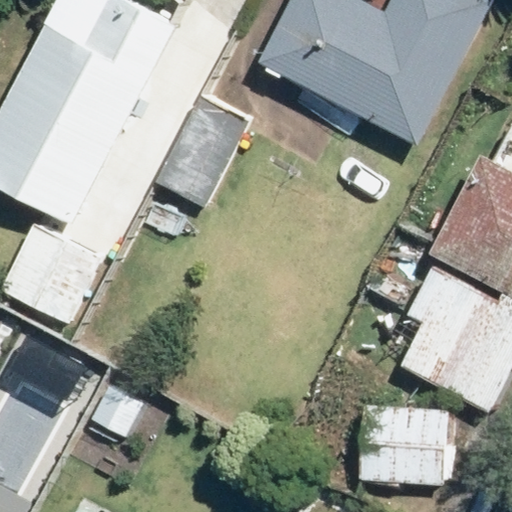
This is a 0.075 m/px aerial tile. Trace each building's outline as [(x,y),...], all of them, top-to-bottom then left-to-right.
[(0,141),(0,173),(90,221),(106,192),(138,209),(164,161),(131,143),(197,21),(156,0),(122,0),(103,37),(66,18),(0,141)] [(390,0),(309,0),(278,57),(435,141),(511,0),(408,0),(405,7),(390,0)] [(217,209),(260,128),(213,103),(169,183),(217,209)] [(511,392),(511,154),(502,149),(448,248),(511,282),(511,293),(452,261),(425,310),(439,318),(415,363),(502,410),(511,392)] [(49,219),(14,287),(82,321),(116,254),(49,219)] [(108,373),(16,320),(0,348),(0,352),(46,380),(29,410),(72,435),(108,373)] [(462,407),(378,402),(373,477),(457,482),(462,407)]
